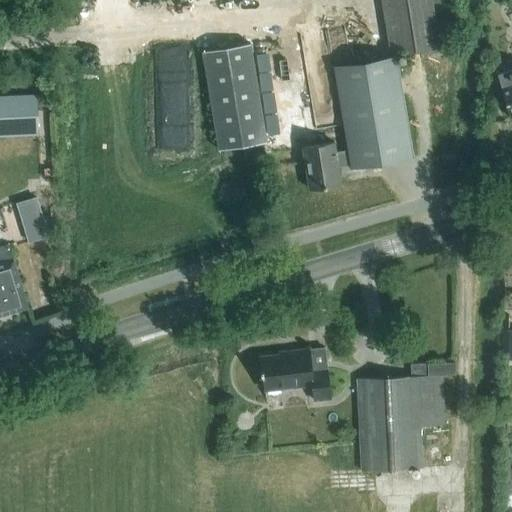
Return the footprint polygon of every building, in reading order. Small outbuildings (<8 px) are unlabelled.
[(381,0),(390,55),(439,47),(431,0),(381,0)] [(219,149),(266,141),(250,43),(202,51),(219,149)] [(341,183),(338,166),(350,164),(350,166),(412,157),(396,54),(334,64),(348,150),(335,152),(334,142),(302,147),(309,188),(341,183)] [(192,101),(191,65),(161,65),(162,110),(172,110),(172,117),(169,117),(170,142),(191,141),(191,101),(192,101)] [(511,116),(511,69),(497,74),(501,88),(509,117),(511,116)] [(0,94),(0,136),(39,135),(37,93),(0,94)] [(54,208),(52,183),(39,184),(40,209),(54,208)] [(36,195),(16,201),(28,240),(48,234),(36,195)] [(0,315),(28,307),(13,259),(9,245),(0,247),(0,315)] [(311,371),(309,351),(309,348),(287,351),(287,353),(261,356),(265,390),(312,384),(314,400),(330,398),(327,369),(311,371)] [(418,376),(428,376),(427,363),(411,364),(412,376),(357,379),(362,470),(423,466),(418,376)]
